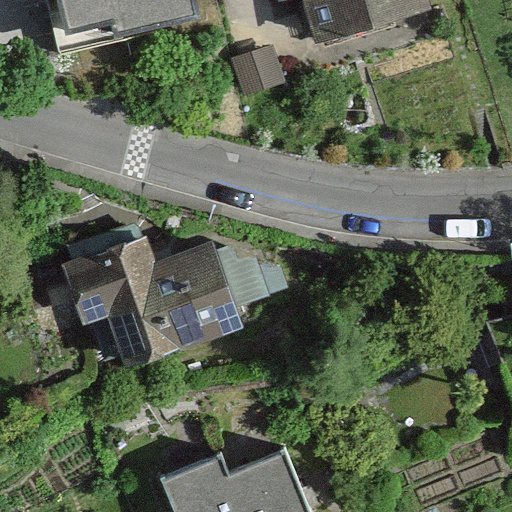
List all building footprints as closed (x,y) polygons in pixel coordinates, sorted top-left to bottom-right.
[(97,35),(189,15),(185,0),(36,0),(40,16),(90,5),(97,35)] [(420,6),(418,0),(301,0),(315,41),(420,6)] [(282,84),(271,44),(231,55),(243,95),(282,84)] [(61,251),(113,371),(243,315),(207,232),(151,257),(135,219),(61,251)] [(161,465),(179,511),(309,511),(280,442),(227,464),(217,442),(161,465)]
